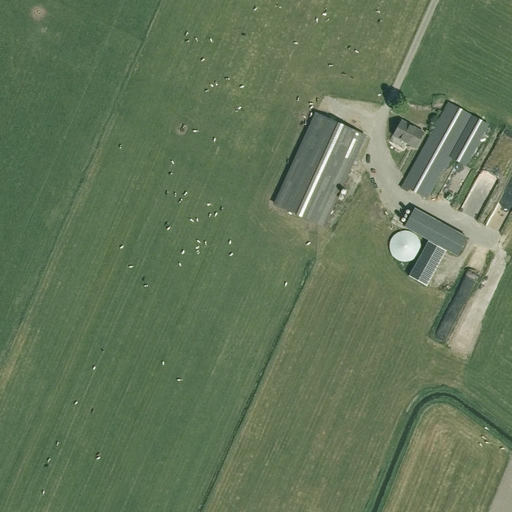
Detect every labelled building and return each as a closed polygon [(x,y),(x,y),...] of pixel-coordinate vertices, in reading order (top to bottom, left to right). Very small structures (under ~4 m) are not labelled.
[(427,200),(443,171),(445,170),(451,160),(450,158),(465,167),(489,125),(448,102),(399,188),(407,192),(408,189),(427,200)] [(363,136),(315,116),(278,209),(326,229),(363,136)] [(393,136),(415,148),(423,132),(401,120),(393,136)] [(461,166),(457,176),(471,181),(475,171),(461,166)] [(466,237),(414,207),(404,225),(456,254),(466,237)] [(428,240),(409,275),(426,285),(446,250),(428,240)]
